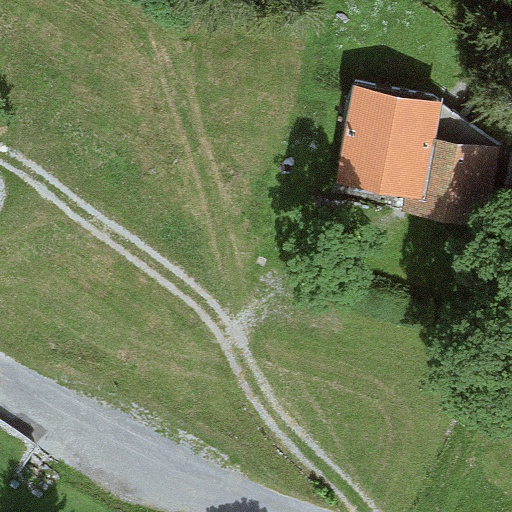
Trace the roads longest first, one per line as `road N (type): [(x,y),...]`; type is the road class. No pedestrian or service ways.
road 1 (track): [(359,511),(258,406),(237,366),(239,327),(262,307),(298,311),(335,328)]
road 2 (track): [(286,511),(214,494),(66,423),(0,377)]
